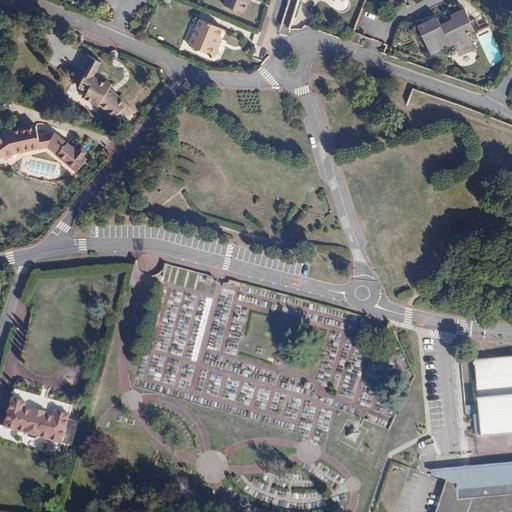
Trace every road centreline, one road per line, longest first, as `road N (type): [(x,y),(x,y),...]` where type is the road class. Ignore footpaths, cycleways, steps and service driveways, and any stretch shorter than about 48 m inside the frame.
road 1 (residential): [(55,249),(161,246),(362,293)]
road 2 (residential): [(299,76),(361,268),(362,293)]
road 3 (residential): [(55,249),(187,71)]
road 4 (residential): [(511,113),(310,44)]
road 5 (residential): [(187,71),(23,0)]
road 6 (residential): [(511,333),(407,314),(362,293)]
